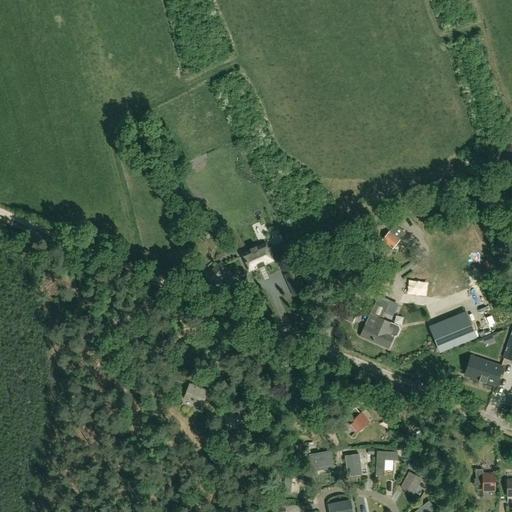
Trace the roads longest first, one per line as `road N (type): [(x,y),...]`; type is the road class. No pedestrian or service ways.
road 1 (track): [(274,326),(0,209)]
road 2 (unclassified): [(511,427),(274,326)]
